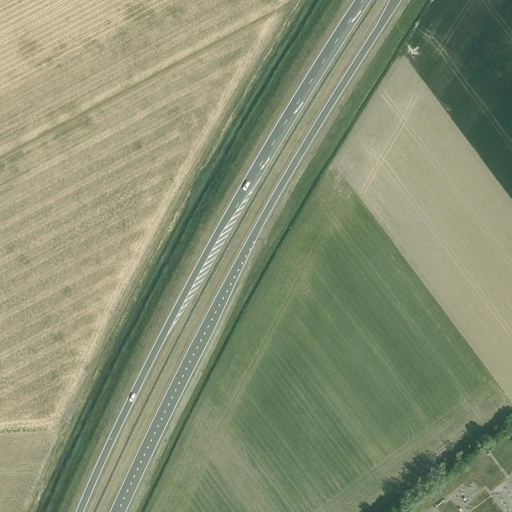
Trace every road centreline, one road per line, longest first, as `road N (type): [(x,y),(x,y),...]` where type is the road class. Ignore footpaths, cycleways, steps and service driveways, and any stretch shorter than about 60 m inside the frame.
road 1 (trunk): [(363,0),(191,281),(80,511)]
road 2 (trunk): [(114,511),(243,253),(394,0)]
